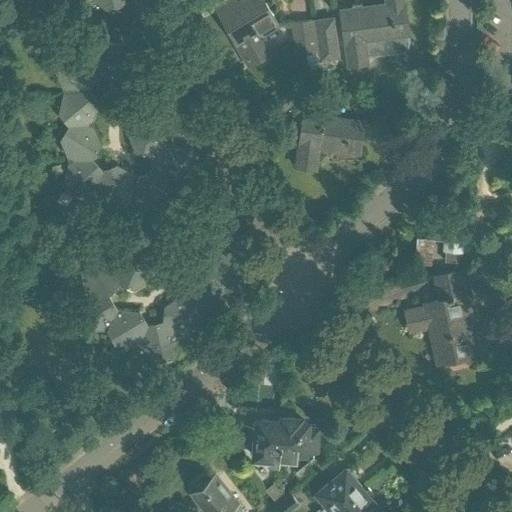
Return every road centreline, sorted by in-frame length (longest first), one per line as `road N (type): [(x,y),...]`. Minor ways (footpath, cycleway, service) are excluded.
road 1 (residential): [(294,293),(419,170),(461,67),(462,0)]
road 2 (residential): [(26,511),(239,346),(294,293)]
road 3 (residential): [(294,293),(196,137),(149,0)]
road 4 (residential): [(477,511),(294,293)]
